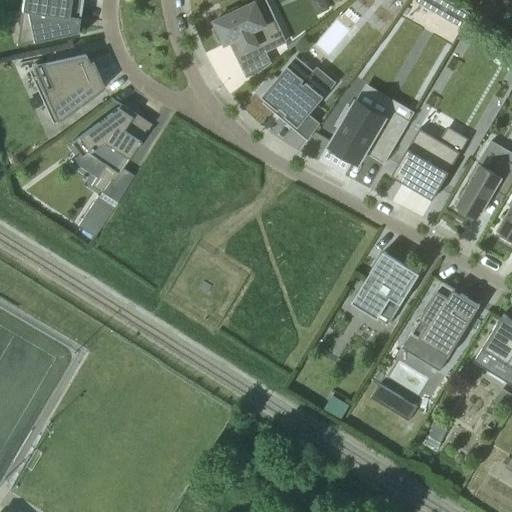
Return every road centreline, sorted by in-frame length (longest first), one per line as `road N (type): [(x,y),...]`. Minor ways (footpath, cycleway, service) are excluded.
road 1 (residential): [(511,288),(225,130)]
road 2 (residential): [(109,0),(125,67),(159,97),(225,130)]
road 3 (residential): [(225,130),(196,88),(168,0)]
